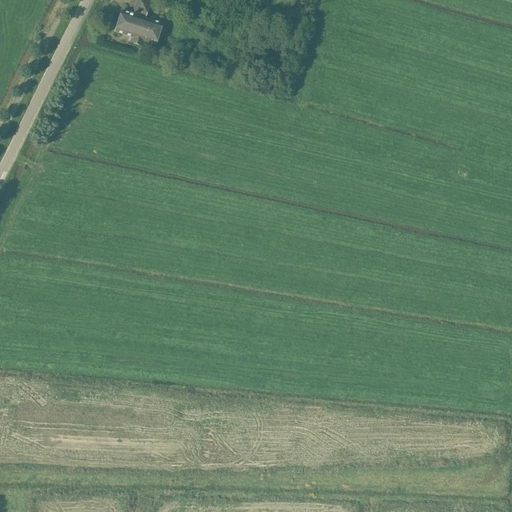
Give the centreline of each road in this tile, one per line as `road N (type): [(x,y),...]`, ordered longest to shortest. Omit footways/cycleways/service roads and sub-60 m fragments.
road 1 (tertiary): [(0,477),(94,486),(511,474)]
road 2 (tertiary): [(511,204),(49,77)]
